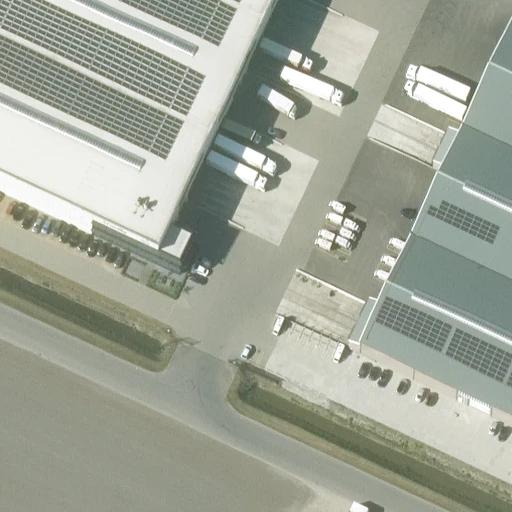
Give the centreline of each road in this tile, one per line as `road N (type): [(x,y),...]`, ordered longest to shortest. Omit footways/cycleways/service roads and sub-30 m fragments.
road 1 (unknown): [(216,323),(381,0)]
road 2 (unknown): [(216,323),(0,224)]
